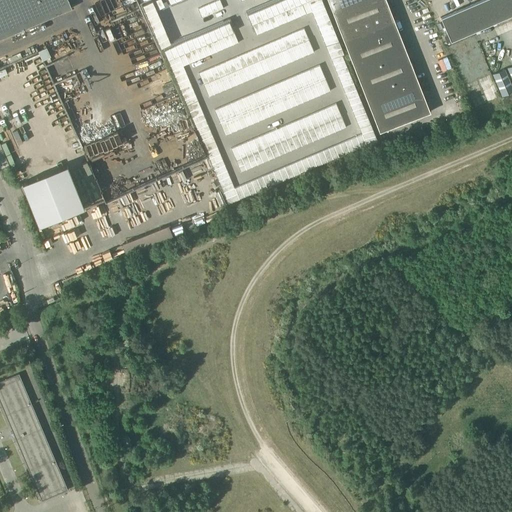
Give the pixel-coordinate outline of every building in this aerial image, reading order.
[(0,0),(0,38),(72,8),(68,0),(0,0)] [(149,0),(144,2),(147,8),(158,4),(160,11),(166,8),(162,0),(149,0)] [(168,0),(162,0),(166,8),(171,6),(168,0)] [(217,0),(215,1),(219,10),(224,8),(220,0),(217,0)] [(274,0),(272,0),(268,2),(274,15),(279,12),(274,0)] [(280,0),(274,0),(279,12),(285,10),(280,0)] [(280,0),(285,10),(290,8),(287,0),(280,0)] [(308,0),(301,3),(306,14),(312,11),(309,6),(322,1),(322,0),(308,0)] [(380,134),(431,114),(386,0),(328,0),(356,71),(380,134)] [(511,0),(481,0),(441,17),(451,41),(511,14),(511,0)] [(209,3),(213,13),(219,10),(215,1),(209,3)] [(322,1),(309,6),(312,11),(314,18),(327,13),(322,1)] [(268,2),(263,4),(268,17),(274,15),(268,2)] [(204,6),(208,15),(213,13),(209,3),(204,6)] [(301,3),(296,5),(301,16),(306,14),(301,3)] [(152,21),(163,17),(160,11),(158,4),(147,8),(152,21)] [(263,4),(257,6),(263,19),(268,17),(263,4)] [(296,5),(290,8),(295,18),(301,16),(296,5)] [(204,6),(198,8),(202,17),(208,15),(204,6)] [(252,9),(257,21),(263,19),(257,6),(252,9)] [(290,8),(285,10),(290,21),(295,18),(290,8)] [(246,11),(252,24),(257,21),(252,9),(246,11)] [(285,10),(279,12),(284,23),(290,21),(285,10)] [(279,12),(274,15),(279,25),(284,23),(279,12)] [(327,13),(314,18),(317,24),(330,19),(327,13)] [(274,15),(268,17),(273,28),(279,25),(274,15)] [(155,28),(166,23),(163,17),(152,21),(155,28)] [(268,17),(263,19),(267,30),(273,28),(268,17)] [(223,21),(229,34),(234,32),(228,18),(223,21)] [(263,19),(257,21),(262,33),(267,30),(263,19)] [(330,19),(317,24),(319,29),(332,24),(330,19)] [(217,23),(223,37),(229,34),(223,21),(217,23)] [(257,21),(252,24),(253,27),(252,28),(254,31),(255,31),(256,35),(262,33),(257,21)] [(157,33),(168,29),(166,23),(155,28),(157,33)] [(212,26),(217,39),(223,37),(217,23),(212,26)] [(319,29),(321,35),(334,29),(332,24),(319,29)] [(212,26),(206,28),(212,41),(217,39),(212,26)] [(206,28),(201,30),(206,44),(212,41),(206,28)] [(304,28),(299,30),(303,41),(309,39),(304,28)] [(160,40),(171,35),(168,29),(157,33),(160,40)] [(334,29),(321,35),(323,40),(336,35),(334,29)] [(195,33),(201,46),(206,44),(201,30),(195,33)] [(299,30),(287,35),(292,46),(303,41),(299,30)] [(234,32),(229,34),(233,45),(238,42),(234,32)] [(190,35),(195,48),(201,46),(195,33),(190,35)] [(229,34),(223,37),(227,47),(233,45),(229,34)] [(160,40),(168,60),(173,58),(167,44),(173,42),(174,42),(171,35),(160,40)] [(184,37),(190,51),(195,48),(190,35),(184,37)] [(287,35),(282,37),(287,48),(292,46),(287,35)] [(336,35),(323,40),(326,46),(339,40),(336,35)] [(184,37),(178,40),(184,53),(190,51),(184,37)] [(223,37),(217,39),(222,49),(227,47),(223,37)] [(282,37),(276,40),(281,51),(282,50),(287,48),(282,37)] [(217,39),(212,41),(216,52),(222,49),(217,39)] [(309,39),(303,41),(309,54),(314,52),(309,39)] [(178,40),(174,42),(173,42),(178,55),(184,53),(178,40)] [(276,40),(271,42),(275,53),(281,51),(276,40)] [(339,40),(326,46),(328,52),(341,46),(339,40)] [(212,41),(206,44),(211,54),(216,52),(212,41)] [(303,41),(292,46),(298,59),(309,54),(303,41)] [(167,44),(173,58),(178,55),(173,42),(167,44)] [(271,42),(265,44),(270,55),(275,53),(271,42)] [(206,44),(201,46),(205,57),(211,54),(206,44)] [(265,44),(260,47),(264,58),(270,55),(265,44)] [(201,46),(195,48),(200,59),(205,57),(201,46)] [(292,46),(287,48),(292,61),(298,59),(292,46)] [(341,46),(328,52),(331,58),(344,53),(341,46)] [(260,47),(255,49),(259,60),(264,58),(260,47)] [(195,48),(190,51),(194,61),(200,59),(195,48)] [(282,50),(281,51),(287,64),(292,61),(287,48),(282,50)] [(255,49),(249,51),(254,62),(259,60),(255,49)] [(190,51),(184,53),(189,64),(194,61),(190,51)] [(249,51),(243,54),(248,65),(254,62),(249,51)] [(281,51),(275,53),(281,66),(287,64),(281,51)] [(173,58),(168,60),(170,65),(181,61),(184,66),(189,64),(184,53),(178,55),(173,58)] [(275,53),(270,55),(275,68),(281,66),(275,53)] [(344,53),(331,58),(333,63),(346,58),(344,53)] [(243,54),(238,56),(242,67),(248,65),(243,54)] [(270,55),(264,58),(270,71),(275,68),(270,55)] [(238,56),(232,58),(237,69),(242,67),(238,56)] [(232,58),(227,61),(231,72),(237,69),(232,58)] [(264,58),(259,60),(265,73),(270,71),(264,58)] [(346,58),(333,63),(335,69),(348,64),(346,58)] [(259,60),(254,62),(259,75),(265,73),(259,60)] [(181,61),(170,65),(176,77),(186,72),(184,66),(181,61)] [(227,61),(221,63),(226,74),(231,72),(227,61)] [(254,62),(248,65),(253,78),(259,75),(254,62)] [(221,63),(216,65),(220,76),(226,74),(221,63)] [(348,64),(335,69),(338,75),(350,69),(348,64)] [(216,65),(204,70),(209,81),(220,76),(216,65)] [(248,65),(242,67),(248,80),(253,78),(248,65)] [(320,65),(314,67),(320,80),(325,78),(320,65)] [(242,67),(237,69),(242,82),(248,80),(242,67)] [(314,67),(303,72),(309,84),(320,80),(314,67)] [(0,77),(8,74),(5,68),(0,69),(0,77)] [(237,69),(231,72),(237,85),(242,82),(237,69)] [(350,69),(338,75),(340,80),(353,75),(350,69)] [(502,96),(511,91),(511,85),(505,69),(493,74),(502,96)] [(204,70),(199,73),(203,84),(209,81),(204,70)] [(186,72),(176,77),(178,83),(189,78),(186,72)] [(231,72),(226,74),(231,87),(237,85),(231,72)] [(303,72),(298,74),(303,87),(309,84),(303,72)] [(226,74),(220,76),(226,89),(231,87),(226,74)] [(298,74),(292,76),(298,89),(303,87),(298,74)] [(353,75),(340,80),(342,86),(353,81),(355,80),(353,75)] [(220,76),(209,81),(214,94),(226,89),(220,76)] [(292,76),(287,79),(292,91),(298,89),(292,76)] [(189,78),(178,83),(180,88),(191,83),(189,78)] [(325,78),(320,80),(325,93),(331,90),(325,78)] [(287,79),(281,81),(287,94),(292,91),(287,79)] [(320,80),(309,84),(314,97),(325,93),(320,80)] [(209,81),(203,84),(209,97),(214,94),(209,81)] [(281,81),(276,83),(281,96),(287,94),(281,81)] [(353,81),(342,86),(345,93),(356,89),(353,81)] [(191,83),(180,88),(183,94),(194,89),(191,83)] [(276,83),(270,86),(275,98),(281,96),(276,83)] [(309,84),(303,87),(309,100),(314,97),(309,84)] [(270,86),(265,88),(270,101),(275,98),(270,86)] [(303,87),(298,89),(303,102),(309,100),(303,87)] [(265,88),(259,90),(265,103),(270,101),(265,88)] [(194,89),(183,94),(185,99),(196,94),(194,89)] [(298,89),(292,91),(298,104),(303,102),(298,89)] [(356,89),(345,93),(348,99),(358,95),(356,89)] [(259,90),(254,93),(259,105),(265,103),(259,90)] [(292,91),(287,94),(292,107),(298,104),(292,91)] [(254,93),(248,95),(253,108),(259,105),(254,93)] [(196,94),(185,99),(187,105),(198,100),(196,94)] [(287,94),(281,96),(287,109),(292,107),(287,94)] [(248,95),(243,97),(248,110),(253,108),(248,95)] [(358,95),(348,99),(350,105),(361,101),(358,95)] [(281,96),(275,98),(281,111),(287,109),(281,96)] [(243,97),(237,100),(242,112),(248,110),(243,97)] [(275,98),(270,101),(276,114),(281,111),(275,98)] [(187,105),(190,111),(201,107),(198,100),(187,105)] [(237,100),(231,102),(237,115),(242,112),(237,100)] [(270,101),(265,103),(270,116),(276,114),(270,101)] [(361,101),(350,105),(353,111),(363,107),(361,101)] [(231,102),(220,107),(226,119),(237,115),(231,102)] [(265,103),(259,105),(265,118),(270,116),(265,103)] [(336,103),(331,106),(337,120),(342,118),(336,103)] [(259,105),(253,108),(259,121),(265,118),(259,105)] [(331,106),(319,110),(326,125),(337,120),(331,106)] [(201,107),(190,111),(192,118),(203,113),(201,107)] [(220,107),(214,109),(220,122),(226,119),(220,107)] [(363,107),(353,111),(355,117),(366,112),(363,107)] [(253,108),(248,110),(254,123),(259,121),(253,108)] [(248,110),(242,112),(248,126),(254,123),(248,110)] [(319,110),(314,113),(320,127),(326,125),(319,110)] [(242,112),(237,115),(242,128),(248,126),(242,112)] [(366,112),(355,117),(357,122),(368,118),(366,112)] [(203,113),(192,118),(195,123),(206,119),(203,113)] [(314,113),(308,115),(315,130),(320,127),(314,113)] [(237,115),(226,119),(231,133),(242,128),(237,115)] [(308,115),(303,117),(309,132),(315,130),(308,115)] [(303,117),(297,120),(304,134),(309,132),(303,117)] [(342,118),(337,120),(341,130),(346,127),(342,118)] [(368,118),(357,122),(359,128),(370,124),(368,118)] [(206,119),(195,123),(197,129),(208,124),(206,119)] [(226,119),(220,122),(225,135),(231,133),(226,119)] [(297,120),(292,122),(298,137),(304,134),(297,120)] [(337,120),(326,125),(330,134),(341,130),(337,120)] [(292,122),(286,124),(293,139),(298,137),(292,122)] [(208,124),(197,129),(199,134),(210,130),(208,124)] [(286,124),(281,127),(287,141),(293,139),(286,124)] [(370,124),(359,128),(362,134),(364,139),(375,135),(373,129),(370,124)] [(326,125),(320,127),(324,137),(330,134),(326,125)] [(281,127),(276,129),(282,144),(287,141),(281,127)] [(320,127),(315,130),(318,139),(324,137),(320,127)] [(276,129),(270,131),(276,146),(282,144),(276,129)] [(210,130),(199,134),(202,140),(213,135),(210,130)] [(315,130),(309,132),(313,141),(318,139),(315,130)] [(270,131),(264,134),(271,148),(276,146),(270,131)] [(309,132),(304,134),(307,144),(313,141),(309,132)] [(264,134),(259,136),(265,151),(271,148),(264,134)] [(304,134),(298,137),(302,146),(307,144),(304,134)] [(362,134),(356,136),(361,147),(367,144),(377,140),(375,135),(364,139),(362,134)] [(213,135),(202,140),(204,146),(215,141),(213,135)] [(259,136),(253,138),(259,153),(265,151),(259,136)] [(356,136),(350,138),(355,149),(361,147),(356,136)] [(298,137),(293,139),(297,148),(302,146),(298,137)] [(253,138),(248,141),(254,155),(259,153),(253,138)] [(350,138),(345,141),(349,152),(355,149),(350,138)] [(293,139),(287,141),(291,151),(297,148),(293,139)] [(215,141),(204,146),(206,151),(218,147),(215,141)] [(248,141),(237,145),(243,160),(254,155),(248,141)] [(287,141),(282,144),(286,153),(291,151),(287,141)] [(345,141),(339,143),(344,154),(349,152),(345,141)] [(339,143),(334,145),(338,156),(344,154),(339,143)] [(282,144),(276,146),(280,155),(286,153),(282,144)] [(237,145),(231,148),(237,162),(243,160),(237,145)] [(334,145),(328,148),(333,159),(338,156),(334,145)] [(276,146),(271,148),(275,158),(280,155),(276,146)] [(218,147),(206,151),(209,157),(220,153),(218,147)] [(271,148),(265,151),(269,160),(275,158),(271,148)] [(328,148),(323,150),(327,161),(333,159),(328,148)] [(323,150),(317,152),(322,163),(327,161),(323,150)] [(259,153),(254,155),(258,165),(269,160),(265,151),(259,153)] [(317,152),(312,155),(316,165),(322,163),(317,152)] [(220,153),(209,157),(211,163),(223,159),(220,153)] [(254,155),(243,160),(245,165),(247,169),(258,165),(254,155)] [(312,155),(306,157),(311,168),(316,165),(312,155)] [(306,157),(301,159),(305,170),(311,168),(306,157)] [(223,159),(211,163),(214,169),(225,165),(223,159)] [(301,159),(295,162),(300,172),(305,170),(301,159)] [(295,162),(290,164),(294,175),(300,172),(295,162)] [(290,164),(284,166),(289,177),(294,175),(290,164)] [(225,165),(214,169),(216,175),(227,170),(225,165)] [(284,166),(279,169),(283,179),(289,177),(284,166)] [(279,169),(273,171),(278,182),(283,179),(279,169)] [(227,170),(216,175),(219,181),(230,176),(227,170)] [(273,171),(268,173),(272,184),(278,182),(273,171)] [(268,173),(262,176),(266,186),(272,184),(268,173)] [(230,176),(219,181),(221,186),(232,182),(230,176)] [(262,176),(256,178),(261,189),(266,186),(262,176)] [(256,178),(252,180),(256,191),(261,189),(256,178)] [(252,180),(246,183),(251,193),(256,191),(252,180)] [(233,182),(222,187),(227,198),(238,193),(235,188),(233,182)] [(246,183),(241,185),(246,196),(251,193),(246,183)] [(238,193),(227,198),(229,203),(246,196),(241,185),(235,188),(238,193)] [(0,381),(0,401),(42,501),(68,490),(19,373),(0,381)]
